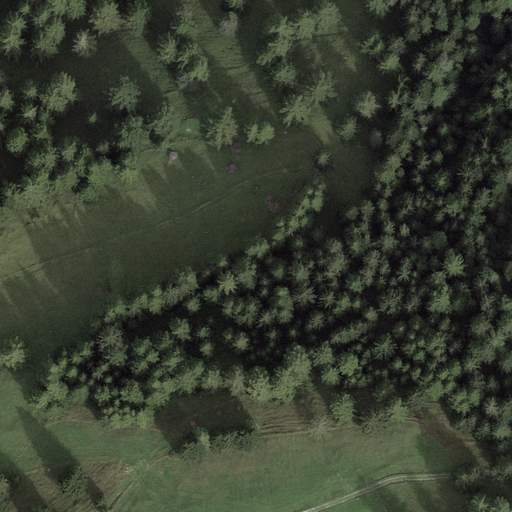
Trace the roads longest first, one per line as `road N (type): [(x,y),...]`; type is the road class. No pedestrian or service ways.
road 1 (track): [(0,283),(183,217),(246,179),(305,167),(315,149),(306,141),(188,132),(132,120),(130,111),(242,71),(285,42),(320,32),(360,30),(400,57),(403,36),(386,0)]
road 2 (track): [(511,477),(393,479),(299,511)]
